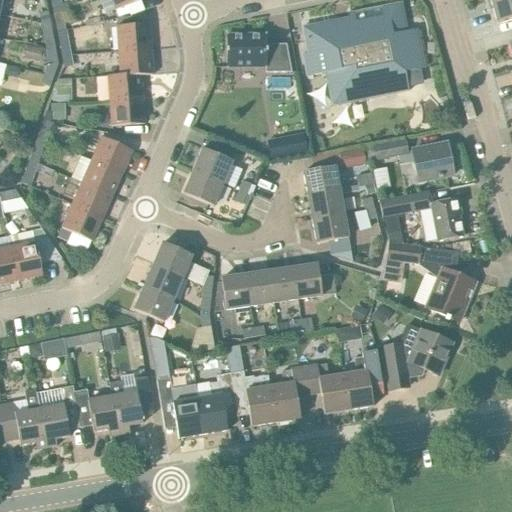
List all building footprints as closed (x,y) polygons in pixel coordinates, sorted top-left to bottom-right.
[(98,0),(104,13),(137,0),(98,0)] [(511,16),(511,0),(488,0),(494,22),(511,16)] [(57,35),(66,33),(61,3),(52,6),(57,35)] [(40,22),(50,24),(48,11),(39,13),(40,22)] [(403,71),(422,68),(415,29),(396,33),(392,13),(328,26),(328,21),(301,26),(306,52),(301,53),(305,75),(324,72),(330,106),(407,91),(403,71)] [(55,49),(50,24),(40,22),(45,47),(55,49)] [(148,24),(116,26),(117,51),(150,49),(148,24)] [(66,33),(57,35),(60,54),(70,54),(66,33)] [(267,44),(267,34),(226,34),(227,67),(265,67),(265,73),(293,73),(288,43),(267,44)] [(45,72),(54,74),(58,63),(55,49),(45,47),(45,51),(26,46),(23,59),(47,65),(45,72)] [(107,76),(152,73),(150,49),(117,51),(119,75),(107,76)] [(70,54),(60,54),(63,68),(73,66),(70,54)] [(45,72),(40,87),(49,89),(54,74),(45,72)] [(109,100),(141,98),(140,74),(152,73),(107,76),(107,77),(97,78),(98,101),(109,100)] [(57,80),(50,100),(58,103),(71,101),(70,79),(57,80)] [(143,123),(141,98),(109,100),(110,125),(143,123)] [(63,104),(50,104),(51,121),(63,121),(63,104)] [(46,139),(52,122),(43,119),(37,136),(46,139)] [(29,159),(38,163),(46,139),(37,136),(29,159)] [(90,159),(120,173),(131,150),(100,136),(90,159)] [(371,146),(374,161),(408,154),(405,139),(371,146)] [(417,182),(452,175),(446,144),(411,151),(417,182)] [(202,148),(192,171),(221,183),(231,161),(235,150),(226,146),(222,157),(202,148)] [(341,171),(356,168),(355,166),(365,164),(362,150),(338,154),(341,171)] [(38,163),(29,159),(22,180),(31,184),(38,163)] [(90,159),(80,182),(111,195),(120,173),(90,159)] [(306,196),(338,190),(333,166),(302,172),(306,196)] [(192,171),(182,194),(211,206),(221,183),(192,171)] [(369,174),(355,177),(358,189),(372,186),(369,174)] [(238,190),(251,196),(255,187),(242,181),(238,190)] [(80,182),(70,204),(101,218),(111,195),(80,182)] [(251,196),(238,190),(233,201),(247,207),(251,196)] [(338,190),(306,196),(311,219),(342,213),(338,190)] [(14,191),(0,193),(0,197),(1,203),(20,199),(14,191)] [(456,198),(429,204),(427,192),(378,202),(382,219),(430,210),(436,241),(461,236),(456,210),(458,209),(456,198)] [(365,211),(374,209),(371,198),(362,200),(365,211)] [(91,241),(101,218),(70,204),(57,235),(66,239),(70,231),(91,241)] [(374,209),(365,211),(368,222),(377,219),(374,209)] [(342,213),(311,219),(315,243),(347,237),(342,213)] [(397,219),(384,221),(387,235),(400,233),(397,219)] [(8,237),(17,279),(42,274),(40,264),(61,260),(45,236),(40,237),(38,231),(8,237)] [(0,282),(17,279),(8,237),(0,238),(0,282)] [(161,242),(151,265),(211,290),(213,278),(207,277),(209,271),(187,263),(191,254),(161,242)] [(417,266),(436,279),(424,308),(457,322),(474,283),(453,274),(456,253),(388,243),(386,262),(417,266)] [(292,267),(296,299),(321,296),(316,264),(292,267)] [(151,265),(142,287),(172,299),(181,278),(202,287),(201,298),(210,299),(211,290),(151,265)] [(292,267),(268,271),(272,303),(296,299),(292,267)] [(268,271),(244,274),(249,306),(272,303),(268,271)] [(224,310),(249,306),(244,274),(220,278),(224,310)] [(163,322),(172,299),(142,287),(133,310),(163,322)] [(367,311),(355,305),(349,317),(361,323),(367,311)] [(391,314),(380,305),(372,315),(383,325),(391,314)] [(201,328),(210,327),(208,316),(199,317),(201,328)] [(299,321),(301,335),(313,334),(311,319),(299,321)] [(301,335),(299,321),(289,322),(290,331),(293,331),(294,336),(301,335)] [(252,328),(253,338),(265,336),(264,326),(252,328)] [(253,338),(252,328),(242,330),(243,339),(253,338)] [(347,328),(334,330),(337,344),(349,342),(347,328)] [(376,350),(381,379),(387,378),(389,390),(407,387),(406,378),(420,376),(423,369),(437,375),(451,343),(420,331),(414,345),(402,346),(402,344),(376,348),(376,350)] [(64,340),(65,349),(100,342),(99,333),(64,340)] [(275,422),(269,386),(267,376),(252,378),(252,375),(244,377),(243,371),(239,347),(226,349),(230,373),(236,406),(246,404),(249,426),(275,422)] [(376,350),(362,353),(363,357),(354,359),(356,372),(343,374),(349,410),(372,406),(370,395),(382,393),(380,379),(381,379),(376,350)] [(304,367),(308,394),(320,393),(323,414),(349,410),(343,374),(327,376),(325,364),(304,367)] [(269,386),(275,422),(299,418),(295,396),(308,394),(304,367),(281,371),(283,383),(269,386)] [(197,397),(203,433),(226,429),(222,408),(236,406),(230,373),(216,376),(217,380),(207,382),(209,394),(197,397)] [(110,394),(117,434),(128,432),(126,424),(141,421),(140,415),(151,413),(144,376),(132,378),(134,390),(122,392),(121,382),(109,384),(111,394),(110,394)] [(203,433),(197,397),(181,400),(178,387),(171,388),(169,378),(156,380),(164,429),(175,427),(176,437),(203,433)] [(34,390),(44,447),(54,445),(52,438),(67,436),(66,429),(78,427),(70,389),(36,396),(35,390),(34,390)] [(73,393),(73,391),(73,389),(70,389),(78,427),(89,424),(90,431),(105,428),(107,436),(117,434),(110,394),(86,399),(85,390),(73,393)] [(0,403),(0,413),(5,440),(17,438),(18,444),(33,441),(34,449),(44,447),(34,390),(24,392),(27,411),(14,413),(12,402),(0,403)]
